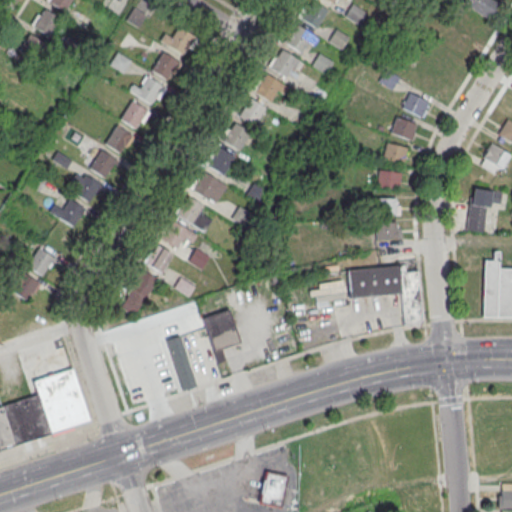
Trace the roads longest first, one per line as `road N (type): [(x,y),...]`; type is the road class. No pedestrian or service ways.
road 1 (residential): [(261,0),(73,302),(119,454)]
road 2 (secondary): [(0,492),(333,384),(444,364)]
road 3 (residential): [(511,37),(451,135),(433,190),(444,364)]
road 4 (residential): [(444,364),(457,511)]
